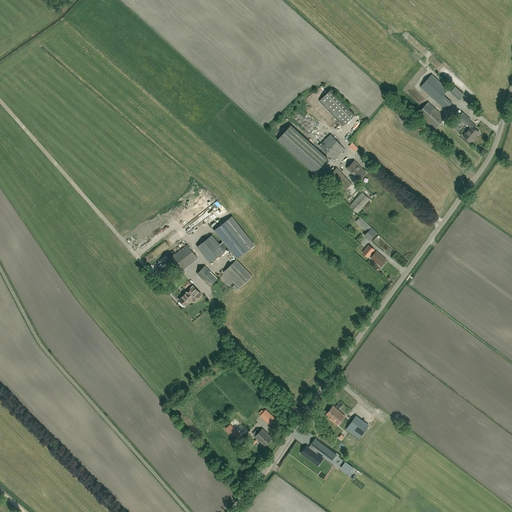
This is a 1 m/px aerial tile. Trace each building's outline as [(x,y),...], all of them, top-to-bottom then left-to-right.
[(421,87),(431,96),(446,110),(452,103),(444,95),(449,89),(432,74),(421,87)] [(445,118),(429,102),(406,82),(400,89),(422,109),(418,114),(435,129),(445,118)] [(463,83),(460,88),(467,92),(470,88),(463,83)] [(450,92),(455,96),(460,100),(465,95),(455,87),(450,92)] [(355,115),(337,96),(331,90),(320,101),(344,126),(355,115)] [(466,125),(467,124),(470,121),(471,120),(463,112),(458,117),(466,125)] [(318,129),(310,121),(307,124),(321,138),(327,132),(324,129),(322,131),(319,128),(318,129)] [(476,126),(470,121),(467,124),(471,127),(464,136),(471,142),(480,132),(476,128),(477,127),(476,126)] [(278,139),(315,173),(328,158),(291,124),(278,139)] [(345,149),(331,134),(319,145),(333,160),(345,149)] [(349,146),(355,152),(359,148),(353,142),(349,146)] [(358,180),(366,173),(354,161),(347,168),(358,180)] [(344,191),(352,184),(337,168),(329,175),(344,191)] [(358,213),(370,199),(363,192),(350,206),(358,213)] [(199,224),(208,216),(205,212),(195,219),(199,224)] [(224,241),(219,245),(212,236),(197,247),(210,263),(229,248),(237,259),(254,245),(232,217),(215,230),(224,241)] [(370,241),(378,233),(361,217),(356,221),(367,232),(364,235),(370,241)] [(182,271),(198,258),(187,245),(171,258),(182,271)] [(369,258),(375,250),(369,245),(363,253),(369,258)] [(381,266),(387,260),(376,251),(371,258),(381,266)] [(239,288),(252,276),(237,260),(224,272),(239,288)] [(210,286),(218,278),(205,266),(198,274),(210,286)] [(187,293),(186,294),(180,300),(186,306),(192,300),(194,302),(202,295),(193,286),(187,292),(187,293)] [(331,418),(333,420),(334,421),(338,425),(345,416),(333,406),(326,415),(331,419),(331,418)] [(375,418),(394,430),(399,422),(381,410),(375,418)] [(274,419),(265,411),(261,415),(270,424),(274,419)] [(353,419),(348,427),(360,436),(366,428),(353,419)] [(236,440),(241,436),(231,425),(226,429),(236,440)] [(398,428),(396,430),(408,441),(410,439),(398,428)] [(265,446),(273,438),(263,429),(255,437),(265,446)] [(319,455),(316,453),(319,450),(332,460),(336,454),(320,442),(315,448),(312,446),(311,449),(309,447),(307,446),(301,453),(314,462),(319,455)] [(345,462),(341,468),(349,473),(353,467),(345,462)]
